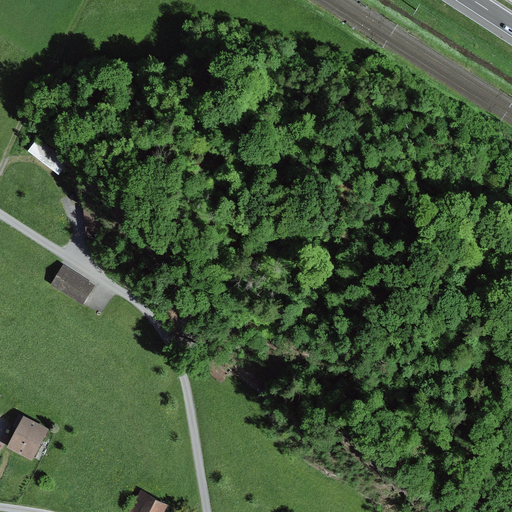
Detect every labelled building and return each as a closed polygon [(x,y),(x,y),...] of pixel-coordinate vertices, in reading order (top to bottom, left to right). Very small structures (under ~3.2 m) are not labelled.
[(42,136),(30,149),(60,175),(72,162),(42,136)] [(101,206),(84,207),(87,233),(104,232),(101,206)] [(95,286),(62,266),(52,284),(84,304),(95,286)] [(231,374),(216,360),(206,371),(220,384),(231,374)] [(48,432),(23,418),(6,448),(32,462),(48,432)] [(164,511),(168,506),(139,491),(127,511),(164,511)]
